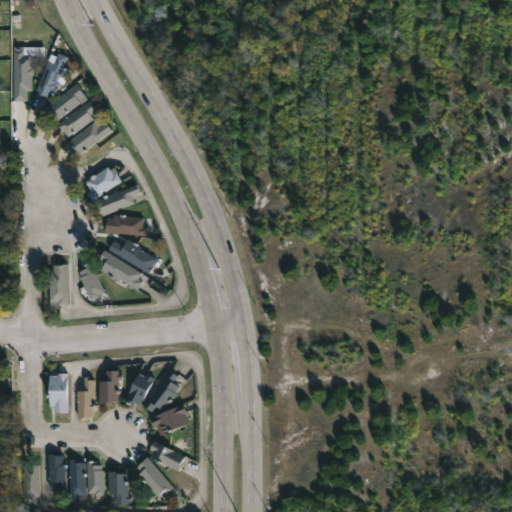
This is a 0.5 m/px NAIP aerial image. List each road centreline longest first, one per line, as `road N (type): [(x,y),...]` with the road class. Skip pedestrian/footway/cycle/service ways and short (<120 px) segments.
road 1 (secondary): [(64,0),(201,257),(221,358),(224,511)]
road 2 (secondary): [(251,511),(246,330),(231,254),(199,176),(96,0)]
road 3 (residential): [(32,157),(32,419),(49,436)]
road 4 (residential): [(246,330),(31,343),(0,333)]
